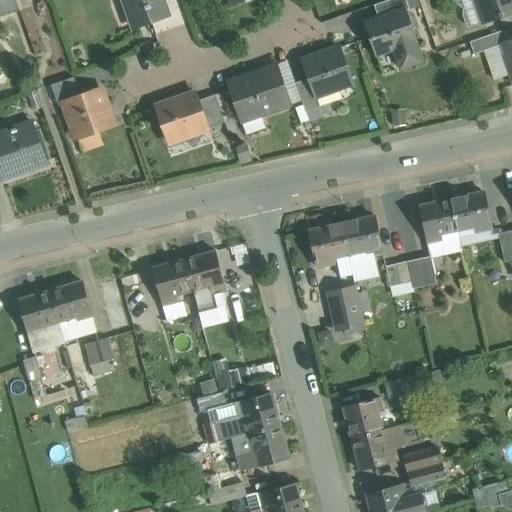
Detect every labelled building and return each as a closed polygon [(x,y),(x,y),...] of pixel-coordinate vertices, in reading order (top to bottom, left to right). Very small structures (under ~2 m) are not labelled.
[(0,0),(0,16),(7,14),(7,16),(20,11),(15,0),(0,0)] [(123,0),(134,28),(168,16),(162,0),(123,0)] [(406,0),(386,0),(374,4),(379,17),(404,8),(405,10),(409,8),(406,0)] [(511,0),(476,0),(485,22),(511,12),(511,0)] [(379,17),(365,22),(376,54),(393,48),(401,68),(422,60),(405,10),(404,8),(379,17)] [(504,29),(470,41),(474,54),(502,43),(508,40),(504,29)] [(511,38),(508,40),(502,43),(506,54),(504,55),(511,77),(511,38)] [(340,48),(303,61),(315,94),(338,86),(339,90),(353,85),(340,48)] [(277,65),(228,82),(231,89),(241,117),(260,111),(261,115),(291,105),(277,65)] [(73,76),(51,85),(58,105),(64,103),(63,101),(80,95),(73,76)] [(309,82),(298,86),(307,110),(318,106),(309,82)] [(80,95),(63,101),(64,103),(77,138),(114,124),(101,88),(80,95)] [(241,117),(231,89),(215,94),(225,123),(241,117)] [(197,93),(157,108),(169,143),(210,129),(199,100),(197,93)] [(225,123),(215,94),(199,100),(210,129),(225,123)] [(32,121),(10,128),(11,131),(0,134),(0,175),(1,179),(2,179),(21,172),(20,169),(46,160),(32,121)] [(483,191),(450,198),(451,199),(458,230),(475,226),(476,232),(491,229),(483,191)] [(450,198),(419,206),(427,243),(442,239),(441,234),(458,230),(451,199),(450,198)] [(374,215),(342,222),(349,254),(366,250),(367,256),(382,253),(374,215)] [(342,222),(310,230),(318,267),(333,263),(332,258),(349,254),(342,222)] [(216,250),(185,258),(193,289),(210,284),(212,290),(226,286),(216,250)] [(431,256),(407,261),(411,281),(413,288),(437,282),(431,256)] [(185,258),(152,267),(162,303),(177,299),(175,294),(193,289),(185,258)] [(407,261),(386,265),(390,286),(411,281),(407,261)] [(363,311),(373,308),(367,288),(358,291),(354,279),(324,288),(335,329),(366,321),(363,311)] [(82,281),(50,290),(59,321),(76,316),(78,322),(93,317),(82,281)] [(50,290),(18,299),(34,351),(66,342),(50,290)] [(109,337),(98,340),(103,360),(115,357),(109,337)] [(240,367),(227,368),(225,343),(215,343),(217,386),(241,385),(240,367)] [(36,356),(24,359),(29,379),(30,378),(41,375),(36,356)] [(80,364),(73,367),(76,377),(83,374),(80,364)] [(41,375),(30,378),(35,398),(46,394),(41,375)] [(411,375),(385,382),(389,396),(414,389),(411,375)] [(223,391),(197,398),(200,411),(227,404),(223,391)] [(271,391),(235,401),(239,415),(239,416),(245,415),(250,432),(280,424),(271,391)] [(380,396),(343,406),(352,438),(382,430),(378,412),(383,410),(380,396)] [(85,414),(65,419),(68,430),(88,425),(85,414)] [(239,415),(217,421),(221,439),(250,432),(245,415),(239,416),(239,415)] [(438,415),(428,418),(431,429),(441,426),(438,415)] [(216,420),(203,424),(208,443),(221,439),(217,421),(216,420)] [(280,424),(250,432),(254,448),(248,450),(252,464),(288,454),(280,424)] [(388,429),(352,438),(360,470),(397,460),(393,447),(404,444),(399,425),(388,429)] [(221,439),(208,443),(213,462),(226,458),(221,439)] [(437,446),(403,456),(407,470),(441,461),(437,446)] [(441,461),(407,470),(411,485),(445,476),(441,461)] [(474,486),(479,509),(511,502),(511,487),(510,478),(474,486)] [(303,511),(295,481),(246,494),(246,495),(250,511),(262,511),(270,510),(270,511),(303,511)] [(243,482),(220,488),(223,501),(246,495),(246,494),(243,482)] [(403,484),(366,494),(371,511),(424,511),(420,494),(406,497),(403,484)] [(220,488),(208,491),(212,505),(223,501),(220,488)]
